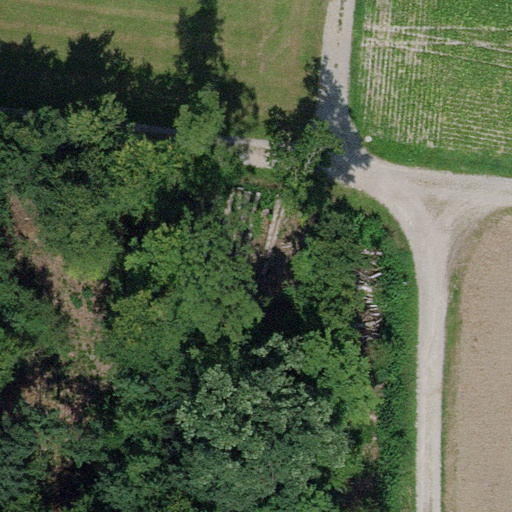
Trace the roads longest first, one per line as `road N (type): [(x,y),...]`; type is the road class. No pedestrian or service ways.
road 1 (track): [(0,122),(326,158),(346,0)]
road 2 (track): [(430,511),(434,183)]
road 3 (track): [(326,158),(511,196)]
